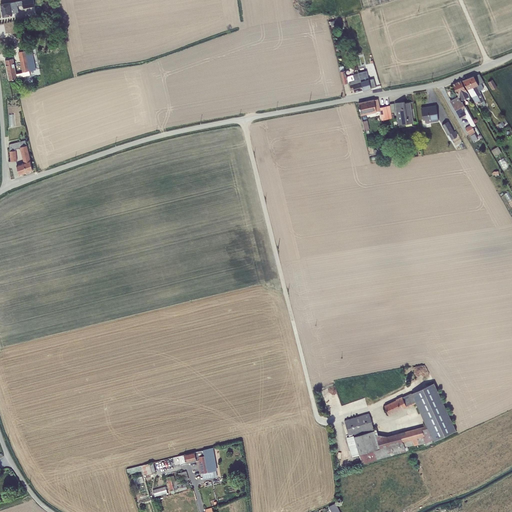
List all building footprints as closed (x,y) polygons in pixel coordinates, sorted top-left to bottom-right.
[(22,1),(0,5),(3,17),(13,15),(12,13),(18,12),(17,6),(23,5),(24,8),(34,6),(33,0),(22,0),(22,1)] [(381,3),(392,0),(360,0),(363,12),(382,7),(381,3)] [(22,52),(30,50),(28,40),(20,42),(22,52)] [(22,72),(16,74),(17,78),(30,75),(29,71),(36,70),(32,49),(30,50),(22,52),(18,52),(22,72)] [(13,59),(5,60),(9,80),(17,79),(17,78),(16,74),(16,71),(17,71),(14,59),(13,59)] [(343,66),(339,67),(343,85),(348,83),(349,83),(351,90),(354,89),(355,93),(363,90),(359,73),(353,74),(353,75),(347,77),(345,70),(344,70),(343,66)] [(359,73),(363,90),(371,88),(369,80),(367,71),(359,73)] [(473,76),(462,81),(472,97),(475,103),(480,100),(483,106),(486,105),(479,91),(484,88),(481,84),(483,83),(479,74),(473,76)] [(492,79),(487,82),(492,90),(497,87),(492,79)] [(461,81),(452,84),(458,97),(460,101),(470,96),(461,81)] [(458,97),(450,101),(460,119),(465,116),(471,125),(465,128),(472,140),(476,138),(474,134),(475,133),(475,132),(475,131),(473,127),(476,125),(462,102),(461,102),(460,101),(458,97)] [(382,120),(389,119),(386,106),(379,108),(378,99),(358,104),(361,115),(380,110),(382,120)] [(401,102),(395,103),(396,112),(398,125),(413,123),(410,102),(404,103),(402,104),(401,102)] [(421,108),(422,120),(424,120),(425,123),(438,121),(436,106),(428,107),(429,107),(421,109),(421,108)] [(448,121),(442,125),(447,135),(448,135),(452,140),(457,137),(456,135),(457,134),(456,131),(454,132),(448,121)] [(25,140),(9,145),(11,161),(17,161),(15,149),(20,148),(24,163),(17,165),(19,176),(25,173),(26,173),(28,173),(29,172),(31,171),(33,170),(25,140)] [(498,146),(491,150),(494,156),(501,152),(498,146)] [(507,157),(500,160),(504,169),(511,166),(507,157)] [(378,435),(376,429),(374,430),(369,413),(344,420),(349,436),(346,437),(352,457),(359,455),(362,464),(408,450),(408,447),(412,445),(413,446),(413,445),(414,445),(414,446),(419,444),(419,445),(425,443),(426,446),(456,431),(434,383),(411,393),(402,397),(402,396),(396,399),(396,400),(384,406),(389,415),(416,403),(426,425),(388,436),(378,435)] [(213,448),(203,450),(207,472),(216,471),(217,470),(213,448)] [(203,450),(178,456),(181,464),(186,463),(186,464),(197,461),(197,460),(199,460),(201,473),(202,473),(203,479),(217,477),(216,471),(207,472),(203,450)] [(153,462),(141,465),(142,470),(143,475),(156,472),(153,462)] [(126,469),(128,474),(142,470),(141,465),(126,469)] [(171,494),(187,489),(186,486),(189,485),(188,481),(182,483),(181,482),(189,479),(186,471),(178,473),(179,479),(175,480),(174,475),(166,477),(171,494)] [(165,487),(153,490),(155,497),(167,493),(165,487)] [(340,511),(335,503),(329,507),(331,511),(340,511)]
